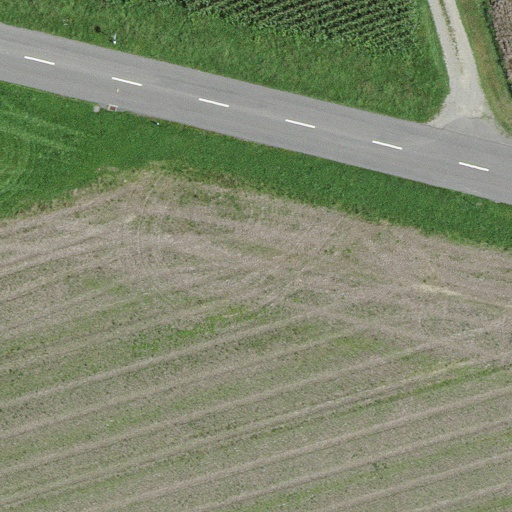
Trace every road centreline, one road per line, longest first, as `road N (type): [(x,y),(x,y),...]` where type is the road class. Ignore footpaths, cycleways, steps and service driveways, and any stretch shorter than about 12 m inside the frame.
road 1 (tertiary): [(511,167),(0,44)]
road 2 (track): [(501,164),(451,0)]
